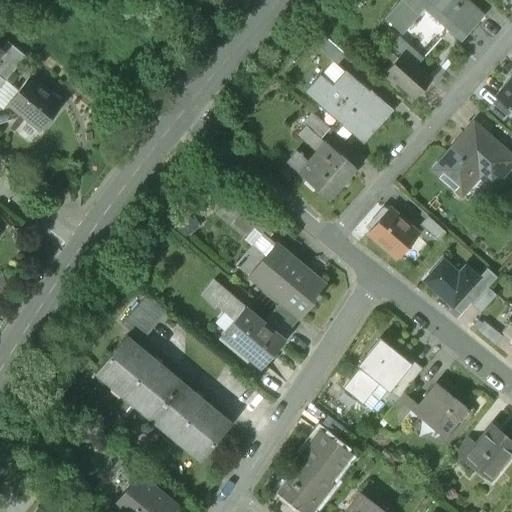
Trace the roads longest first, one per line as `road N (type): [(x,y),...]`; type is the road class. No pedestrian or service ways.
road 1 (residential): [(328,241),(511,29)]
road 2 (residential): [(233,496),(375,278)]
road 3 (residential): [(179,118),(328,241)]
road 4 (residential): [(375,278),(511,384)]
road 5 (residential): [(83,245),(179,118)]
road 6 (residential): [(179,118),(281,0)]
road 7 (residential): [(0,375),(83,245)]
